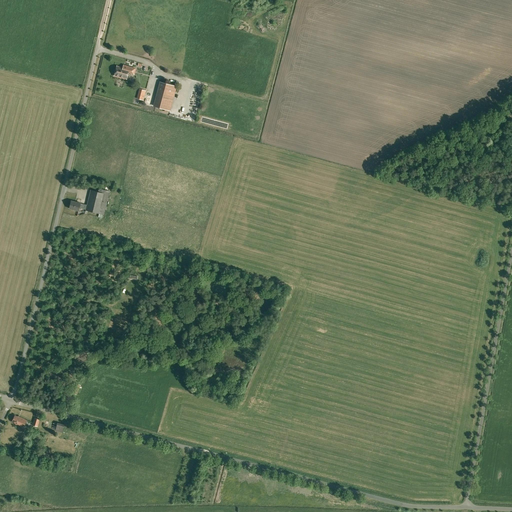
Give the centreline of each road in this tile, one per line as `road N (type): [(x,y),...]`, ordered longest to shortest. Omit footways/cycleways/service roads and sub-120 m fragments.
road 1 (unclassified): [(12,400),(99,40)]
road 2 (unclassified): [(465,507),(511,249)]
road 3 (unclassified): [(211,454),(406,506),(465,507)]
road 4 (unclassified): [(211,454),(12,400)]
